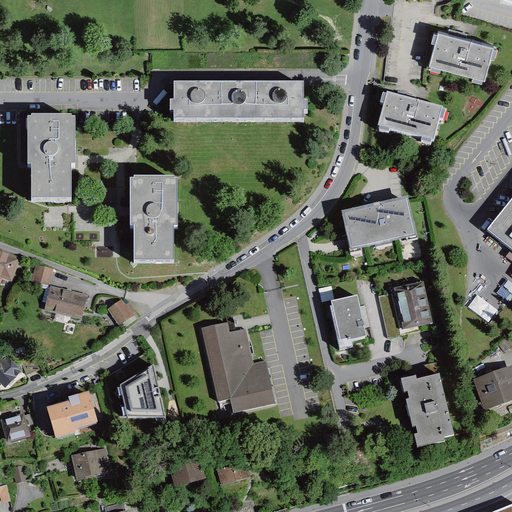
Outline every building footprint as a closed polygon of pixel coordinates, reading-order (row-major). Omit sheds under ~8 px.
[(494,49),(439,35),(431,67),(485,81),(494,49)] [(304,85),(175,84),(175,102),(170,102),(170,112),(174,112),(174,120),(303,121),(303,112),(307,112),(308,102),(303,102),(304,85)] [(443,112),(389,98),(380,130),(435,145),(443,112)] [(71,128),(32,128),(32,131),(29,131),(29,169),(34,169),(34,202),(73,202),(73,169),(77,169),(77,131),(71,131),(71,128)] [(173,188),(135,189),(135,191),(131,191),(131,229),(136,229),(136,263),(175,263),(175,230),(179,230),(179,191),(173,191),(173,188)] [(409,204),(345,217),(353,255),(417,241),(409,204)] [(511,206),(490,234),(511,255),(508,261),(511,264),(511,206)] [(19,272),(0,264),(0,287),(11,292),(19,272)] [(53,273),(40,269),(35,284),(49,288),(53,273)] [(425,285),(396,292),(405,332),(434,325),(425,285)] [(87,299),(53,290),(48,312),(81,321),(87,299)] [(486,318),(493,305),(476,296),(469,310),(486,318)] [(358,301),(332,307),(342,349),(368,343),(358,301)] [(130,316),(121,305),(111,314),(119,325),(130,316)] [(227,325),(200,331),(217,405),(229,402),(233,416),(276,407),(266,362),(254,365),(246,330),(229,334),(227,325)] [(25,367),(12,352),(0,362),(0,373),(12,387),(25,376),(20,371),(25,367)] [(511,370),(475,385),(487,416),(511,406),(511,370)] [(164,423),(153,372),(120,391),(127,423),(164,423)] [(417,381),(403,384),(406,398),(410,397),(411,404),(407,405),(413,432),(418,431),(420,440),(417,441),(420,453),(446,447),(445,443),(454,441),(441,379),(418,384),(417,381)] [(79,436),(72,411),(44,418),(48,435),(51,434),(53,443),(79,436)] [(30,441),(24,417),(0,423),(0,424),(6,447),(30,441)] [(106,451),(70,459),(76,487),(94,483),(93,480),(112,475),(106,451)] [(169,475),(175,493),(206,484),(201,466),(169,475)] [(13,469),(16,487),(28,485),(24,467),(13,469)] [(217,476),(222,491),(251,482),(247,468),(217,476)] [(0,487),(0,496),(0,497),(1,502),(9,500),(5,485),(0,487)]
